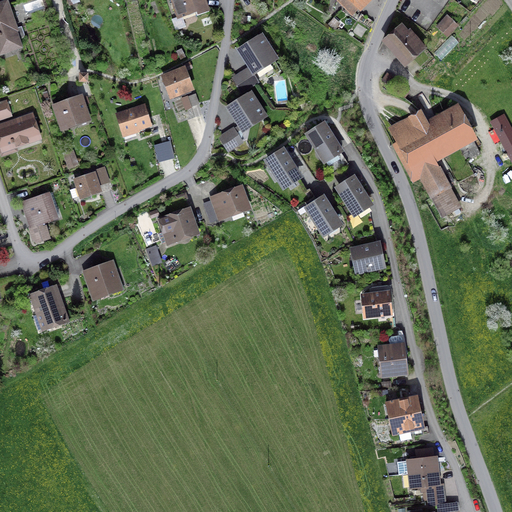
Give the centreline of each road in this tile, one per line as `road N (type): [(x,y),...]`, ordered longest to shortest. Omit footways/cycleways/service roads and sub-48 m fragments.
road 1 (tertiary): [(393,0),(370,52),(364,93),(412,212),(450,387),(495,511)]
road 2 (residential): [(230,5),(202,154),(188,170),(40,263),(21,259),(0,194)]
road 3 (residential): [(470,511),(427,405),(375,193),(337,130)]
